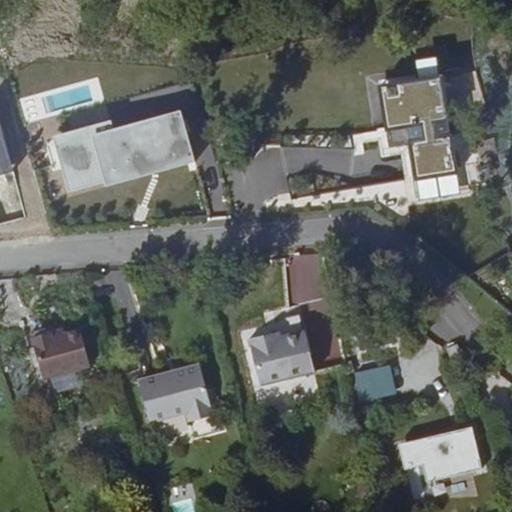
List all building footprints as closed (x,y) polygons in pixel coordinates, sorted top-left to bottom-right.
[(434,74),(371,88),(381,131),(400,127),(413,180),(454,171),(434,74)] [(110,120),(54,135),(70,193),(193,159),(180,111),(113,129),(110,120)] [(0,124),(0,173),(13,170),(0,124)] [(79,332),(64,336),(64,337),(51,340),(50,335),(31,340),(42,381),(89,369),(79,332)] [(62,332),(50,335),(51,340),(64,337),(64,336),(62,332)] [(287,342),(294,382),(312,377),(302,338),(287,342)] [(259,391),(294,382),(287,342),(278,344),(269,346),(267,341),(248,346),(259,391)] [(460,361),(454,343),(444,347),(450,365),(460,361)] [(368,399),(398,392),(391,363),(361,370),(368,399)] [(183,427),(216,419),(210,392),(204,394),(198,369),(174,374),(175,379),(159,383),(158,378),(135,384),(145,424),(180,417),(183,427)] [(174,374),(158,378),(159,383),(175,379),(174,374)] [(418,470),(422,487),(477,476),(468,433),(457,435),(458,442),(451,443),(450,437),(413,445),(418,470)] [(394,449),(400,474),(418,470),(413,445),(394,449)] [(169,488),(172,511),(194,511),(190,484),(169,488)]
